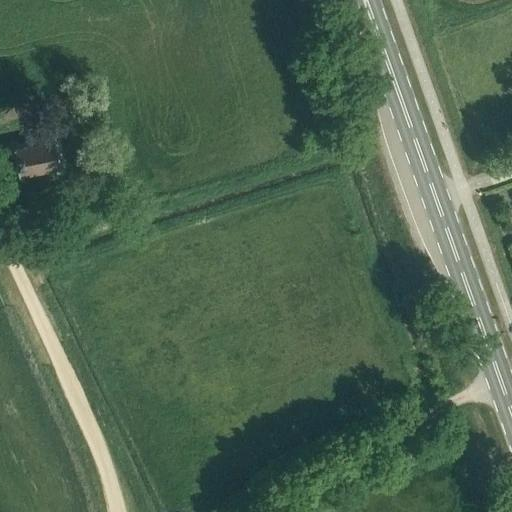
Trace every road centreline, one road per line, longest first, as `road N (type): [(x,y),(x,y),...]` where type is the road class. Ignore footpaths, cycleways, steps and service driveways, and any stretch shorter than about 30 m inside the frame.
road 1 (primary): [(511,413),(367,1)]
road 2 (track): [(119,511),(82,402),(0,225)]
road 3 (track): [(511,373),(264,511)]
